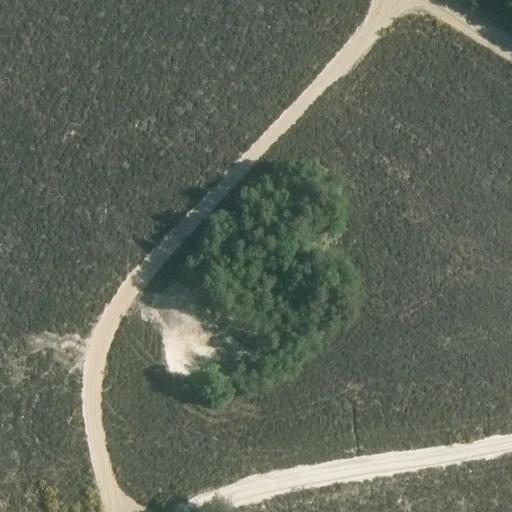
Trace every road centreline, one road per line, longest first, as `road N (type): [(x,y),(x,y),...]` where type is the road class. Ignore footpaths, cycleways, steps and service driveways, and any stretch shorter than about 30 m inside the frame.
road 1 (track): [(118,511),(92,415),(94,367),(109,319),(144,271),(399,0)]
road 2 (track): [(188,511),(305,478),(511,444)]
